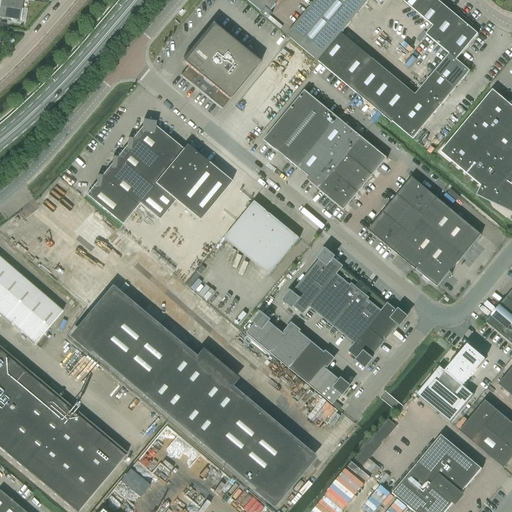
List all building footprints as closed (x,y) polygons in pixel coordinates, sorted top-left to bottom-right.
[(22,0),(0,0),(0,1),(0,18),(19,21),(23,0),(22,0)] [(245,0),(262,14),(261,15),(266,20),(271,14),(270,13),(280,0),(245,0)] [(449,53),(415,95),(341,33),(369,0),(317,0),(287,36),(291,39),(317,62),(318,61),(320,63),(391,122),(392,122),(412,139),(469,71),(456,60),(477,34),(470,28),(473,24),(458,12),(455,16),(441,3),(443,0),(405,0),(404,1),(434,26),(427,35),(449,53)] [(229,101),(260,63),(214,25),(183,63),(188,67),(180,76),(221,110),(222,109),(229,100),(229,101)] [(511,159),(510,158),(511,155),(511,106),(493,90),(441,152),(499,201),(497,206),(509,211),(511,204),(511,203),(511,201),(511,159)] [(276,150),(298,168),(308,177),(306,179),(318,190),(344,211),(387,159),(305,91),(263,141),(276,151),(276,150)] [(183,150),(154,127),(155,123),(142,120),(141,132),(134,140),(132,139),(131,140),(127,139),(125,151),(119,159),(117,157),(116,158),(112,158),(110,169),(103,177),(102,176),(101,177),(97,176),(95,188),(88,196),(86,194),(85,196),(122,225),(139,204),(183,150)] [(416,136),(414,138),(421,144),(427,137),(422,133),(418,138),(416,136)] [(139,204),(159,221),(175,201),(199,221),(231,183),(186,146),(183,150),(139,204)] [(393,252),(437,199),(412,178),(368,231),(393,252)] [(437,199),(393,252),(415,270),(414,272),(416,270),(437,288),(450,273),(452,274),(450,272),(481,235),(437,199)] [(268,275),(299,238),(254,202),(224,239),(268,275)] [(400,326),(406,318),(398,311),(397,313),(387,305),(381,312),(366,300),(368,299),(351,285),(350,287),(335,275),(342,267),(332,259),(333,257),(325,251),(319,259),(320,260),(292,294),(291,293),(284,301),(292,308),(293,306),(303,314),(309,306),(355,344),(349,352),(358,360),(357,361),(365,368),(372,360),(370,358),(398,324),(400,326)] [(0,315),(35,345),(62,313),(0,259),(0,315)] [(511,291),(498,308),(501,310),(494,318),(492,315),(486,323),(511,344),(511,368),(498,385),(511,396),(511,291)] [(201,355),(195,363),(111,292),(72,337),(269,504),(308,458),(225,388),(232,381),(201,355)] [(80,307),(68,326),(71,328),(83,309),(80,307)] [(327,367),(334,359),(326,352),(324,354),(298,333),(300,331),(291,324),(285,332),(286,334),(284,336),(268,323),(269,321),(261,314),(254,322),(256,324),(247,335),(332,405),(341,394),(343,395),(349,387),(341,380),(340,382),(323,368),(325,366),(327,367)] [(440,367),(416,395),(450,423),(474,395),(473,394),(473,395),(463,386),(485,360),(467,345),(445,372),(440,367)] [(0,448),(75,511),(77,511),(126,454),(0,348),(0,448)] [(484,426),(497,411),(485,401),(459,431),(472,442),(484,426)] [(501,440),(511,426),(511,423),(497,411),(484,426),(501,440)] [(354,463),(362,469),(396,427),(388,420),(354,463)] [(511,458),(511,449),(501,440),(484,426),(472,442),(504,468),(511,458)] [(511,426),(501,440),(511,449),(511,426)] [(392,494),(413,511),(446,511),(454,503),(455,504),(462,496),(461,495),(482,469),(441,435),(392,494)] [(23,511),(0,492),(0,511),(23,511)]
